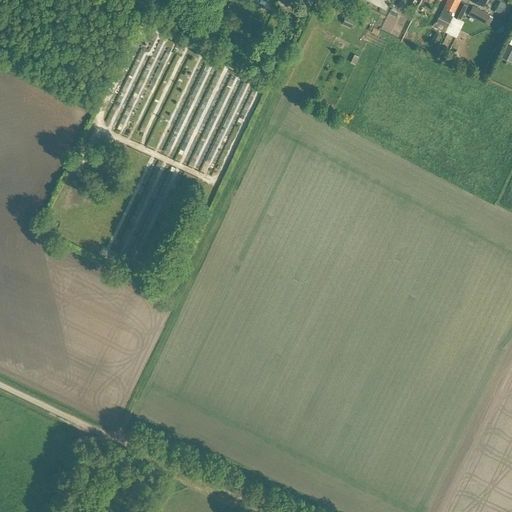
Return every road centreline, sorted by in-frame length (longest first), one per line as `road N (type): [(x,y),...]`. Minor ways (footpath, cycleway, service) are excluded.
road 1 (track): [(117,441),(323,0)]
road 2 (unclassified): [(262,511),(0,385)]
